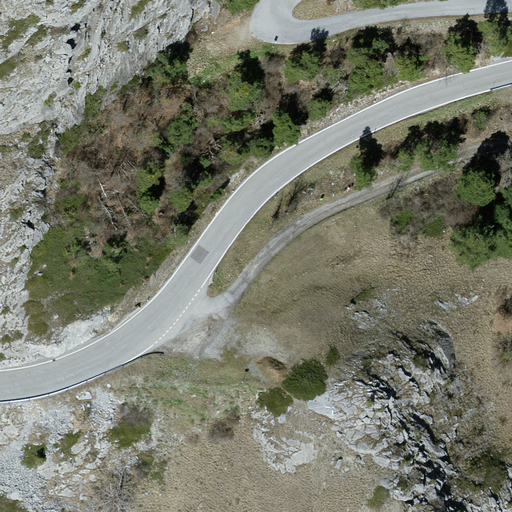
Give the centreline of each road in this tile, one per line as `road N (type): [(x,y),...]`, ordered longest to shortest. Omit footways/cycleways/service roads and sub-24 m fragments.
road 1 (tertiary): [(511,71),(404,105),(285,166),(243,203),(159,316)]
road 2 (residential): [(159,316),(196,313),(225,298),(276,244),(339,203),(474,150),(511,147)]
road 3 (unclassified): [(511,3),(393,12),(292,32),(272,20),(279,0)]
road 4 (tertiary): [(159,316),(76,368),(0,386)]
